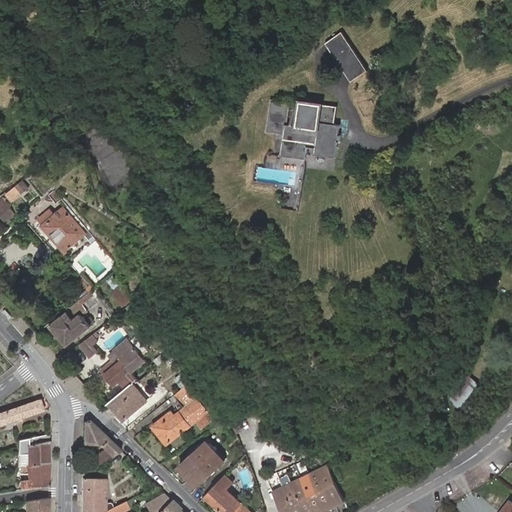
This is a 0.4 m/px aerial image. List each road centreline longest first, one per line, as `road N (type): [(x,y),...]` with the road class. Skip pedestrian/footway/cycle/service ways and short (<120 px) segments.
road 1 (residential): [(199,511),(95,412),(65,410)]
road 2 (tertiary): [(377,511),(459,466),(511,422)]
